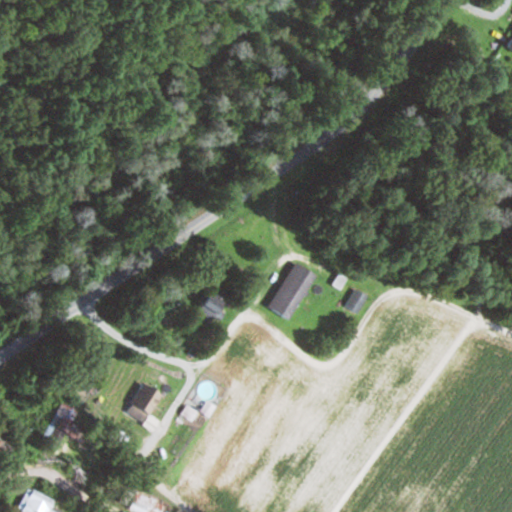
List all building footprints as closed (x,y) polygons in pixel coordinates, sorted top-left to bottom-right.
[(269,307),(291,320),(317,274),(295,261),(269,307)] [(345,306),(358,314),(369,295),(357,287),(345,306)] [(224,299),(210,293),(203,311),(217,317),(224,299)] [(127,412),(147,423),(164,393),(144,382),(127,412)] [(81,407),(64,399),(52,424),(69,433),(81,407)] [(62,511),(53,508),(57,500),(28,487),(17,511),(62,511)] [(130,509),(136,511),(162,511),(165,504),(136,493),(130,509)]
